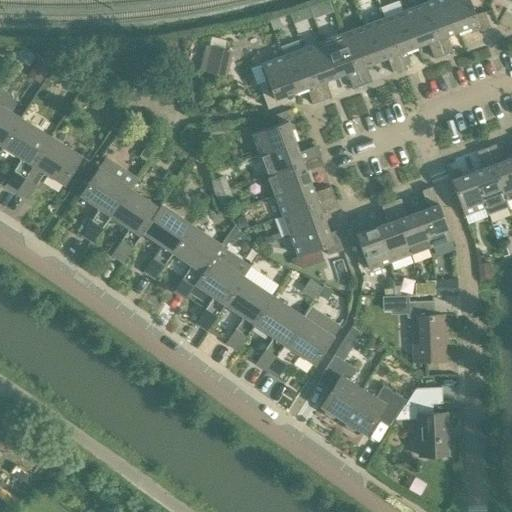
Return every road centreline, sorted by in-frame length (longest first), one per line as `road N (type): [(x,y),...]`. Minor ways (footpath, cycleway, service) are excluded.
road 1 (residential): [(384,511),(0,239)]
road 2 (residential): [(477,511),(465,258),(415,127)]
road 3 (unclassified): [(181,511),(0,385)]
